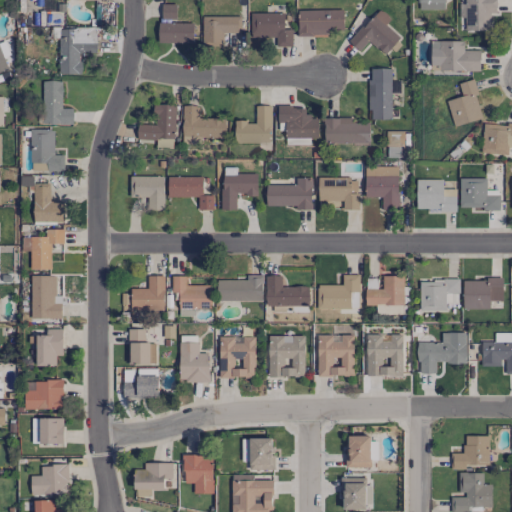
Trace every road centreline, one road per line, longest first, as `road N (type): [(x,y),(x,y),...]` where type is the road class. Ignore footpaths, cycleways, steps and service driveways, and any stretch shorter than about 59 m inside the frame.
road 1 (residential): [(134,0),(130,64),(97,167),(98,439),(107,511)]
road 2 (residential): [(96,246),(511,243)]
road 3 (residential): [(98,439),(212,417),(419,409)]
road 4 (residential): [(130,64),(170,76),(327,78)]
